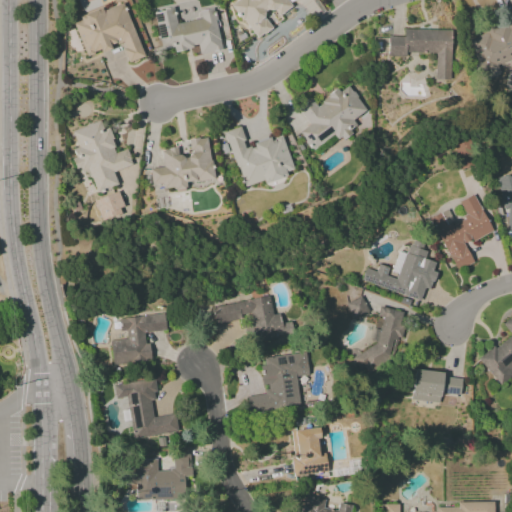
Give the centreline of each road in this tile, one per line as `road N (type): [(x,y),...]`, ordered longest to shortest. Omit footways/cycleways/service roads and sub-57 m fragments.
road 1 (tertiary): [(82,511),(74,407),(38,242),(33,0)]
road 2 (tertiary): [(10,0),(10,213),(39,368),(40,511)]
road 3 (residential): [(386,0),(261,85),(154,107)]
road 4 (residential): [(249,511),(227,472),(197,363)]
